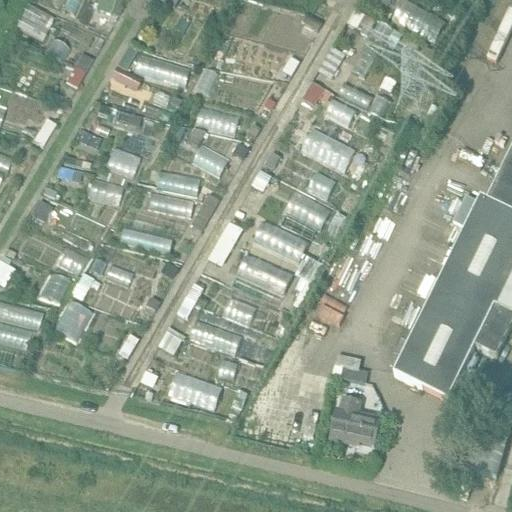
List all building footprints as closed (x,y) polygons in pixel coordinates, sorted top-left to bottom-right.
[(113,0),(100,0),(96,12),(111,17),(116,1),(113,0)] [(307,17),(303,24),(318,33),(322,25),(307,17)] [(123,59),(117,70),(126,74),(132,64),(123,59)] [(291,59),(283,73),(291,78),(300,64),(291,59)] [(117,70),(112,80),(126,87),(131,77),(126,74),(117,70)] [(312,85),(306,97),(319,104),(319,102),(325,92),(312,85)] [(268,101),(263,110),(270,114),(276,105),(268,101)] [(101,107),(98,115),(107,118),(109,110),(101,107)] [(47,122),(33,144),(42,149),(56,127),(47,122)] [(253,127),(247,137),(254,141),(260,131),(253,127)] [(194,132),(188,144),(198,149),(205,135),(194,132)] [(294,135),(289,144),(296,147),(301,139),(294,135)] [(239,146),(234,156),(243,161),(248,152),(239,146)] [(511,153),(487,204),(481,201),(394,378),(449,405),(476,350),(497,361),(511,328),(511,153)] [(272,155),(265,167),(273,172),(280,160),(272,155)] [(64,159),(62,165),(74,168),(76,162),(64,159)] [(60,168),(57,179),(80,185),(82,175),(60,168)] [(261,173),(252,188),(263,194),(272,179),(261,173)] [(46,190),(43,196),(54,201),(57,195),(46,190)] [(46,208),(38,203),(31,214),(39,220),(46,208)] [(195,287),(187,300),(197,306),(204,293),(195,287)] [(187,300),(178,316),(187,322),(197,306),(187,300)] [(151,301),(147,309),(155,314),(160,305),(151,301)] [(130,337),(119,357),(127,362),(139,342),(130,337)] [(267,359),(247,352),(244,361),(264,369),(267,359)] [(341,381),(365,386),(368,374),(343,369),(341,381)] [(358,418),(362,400),(356,399),(355,404),(343,401),(340,414),(338,413),(331,442),(353,447),(353,443),(374,448),(380,422),(358,418)] [(466,472),(496,481),(511,423),(511,418),(484,411),(466,472)]
